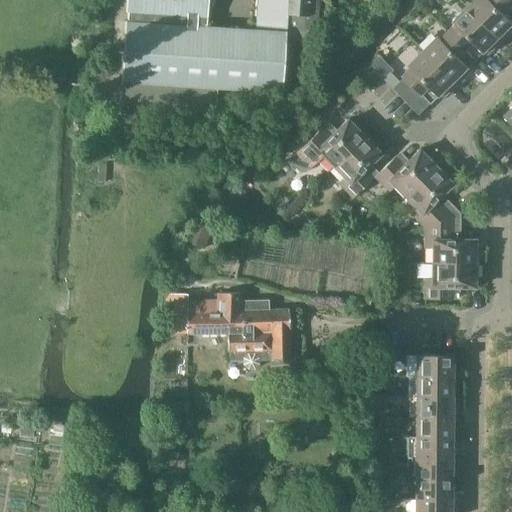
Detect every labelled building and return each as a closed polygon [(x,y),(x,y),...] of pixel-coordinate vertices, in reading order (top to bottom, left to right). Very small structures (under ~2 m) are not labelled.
[(206,26),(208,0),(126,0),(126,11),(128,11),(128,20),(126,20),(119,114),(215,120),(217,89),(282,94),(285,39),(290,40),(314,41),(314,31),(317,32),(318,0),(256,0),(255,29),(206,26)] [(477,0),(470,7),(503,41),(511,33),(508,29),(511,25),(511,3),(509,0),(477,0)] [(450,32),(477,60),(491,46),(494,50),(503,41),(470,7),(455,22),(457,24),(450,32)] [(425,51),(458,85),(467,77),(464,73),(477,60),(450,32),(442,39),(440,37),(425,51)] [(450,94),(458,85),(425,51),(410,65),(413,68),(404,76),(432,104),(446,90),(450,94)] [(392,72),(385,79),(394,88),(401,81),(392,72)] [(323,155),(334,166),(366,134),(365,133),(357,125),(355,127),(347,119),(332,134),(324,126),(289,160),(300,172),(306,172),(323,155)] [(353,198),(374,177),(366,168),(381,153),(374,146),(376,144),(368,136),(366,134),(334,166),(344,177),(338,183),(353,198)] [(396,156),(374,177),(389,192),(395,186),(406,197),(438,164),(437,163),(436,163),(429,155),(427,157),(419,150),(404,164),(396,156)] [(424,228),(454,215),(438,199),(453,184),(445,176),(447,174),(440,166),(438,164),(406,197),(416,208),(410,213),(424,228)] [(432,263),(478,263),(478,261),(478,250),(475,250),(475,239),(454,239),(454,215),(424,228),(424,247),(432,247),(432,263)] [(185,244),(205,250),(211,229),(208,228),(209,225),(199,222),(198,225),(195,224),(191,239),(187,238),(185,244)] [(478,265),(478,263),(432,263),(432,278),(424,278),(424,299),(454,299),(454,287),(475,287),(475,277),(478,277),(478,265)] [(290,359),(289,309),(268,310),(268,300),(242,300),(241,292),(218,293),(218,300),(188,301),(188,294),(175,294),(175,295),(166,294),(167,333),(227,332),(228,350),(245,350),(245,360),(290,359)] [(406,377),(408,377),(408,376),(453,376),(453,355),(406,355),(406,377)] [(373,376),(379,376),(387,376),(387,364),(373,364),(373,376)] [(387,376),(379,376),(379,389),(387,389),(387,376)] [(408,377),(407,397),(416,397),(416,396),(453,397),(453,376),(408,376),(408,377)] [(453,397),(416,396),(416,397),(416,417),(453,417),(453,397)] [(176,402),(176,412),(190,412),(190,403),(176,402)] [(378,404),(378,417),(387,417),(387,405),(378,404)] [(387,417),(378,417),(378,430),(387,430),(387,417)] [(416,437),(452,438),(453,417),(416,417),(416,437)] [(4,424),(3,432),(12,433),(12,425),(4,424)] [(49,425),(48,435),(58,436),(59,425),(49,425)] [(403,457),(452,458),(452,438),(416,437),(416,438),(404,438),(403,457)] [(378,445),(378,458),(387,458),(387,445),(378,445)] [(415,478),(452,478),(452,458),(403,457),(403,478),(415,478)] [(387,458),(378,458),(378,471),(387,471),(387,458)] [(415,498),(452,499),(452,478),(415,478),(415,498)] [(378,499),(386,499),(386,486),(378,486),(378,499)] [(451,511),(452,499),(415,498),(414,511),(451,511)] [(386,511),(386,499),(378,499),(378,511),(386,511)]
